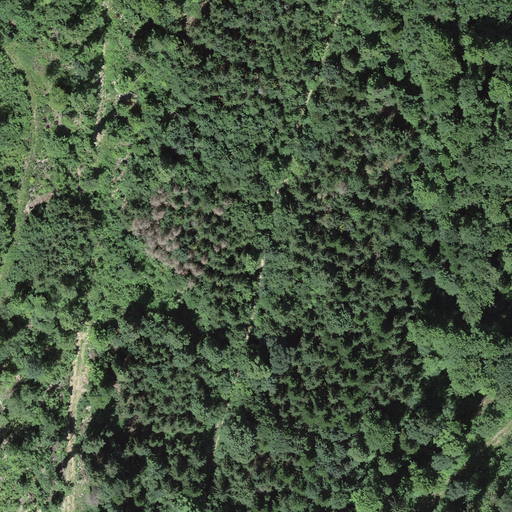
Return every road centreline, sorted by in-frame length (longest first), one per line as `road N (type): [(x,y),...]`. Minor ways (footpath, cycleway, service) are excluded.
road 1 (track): [(195,511),(263,234),(340,0)]
road 2 (track): [(511,425),(418,511)]
